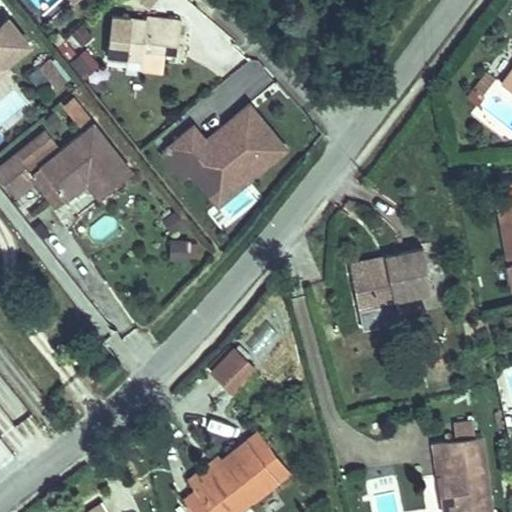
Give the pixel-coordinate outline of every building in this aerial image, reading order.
[(117,12),(113,52),(128,54),(129,46),(154,48),(163,49),(167,12),(132,8),(132,14),(117,12)] [(0,63),(15,51),(0,33),(0,63)] [(511,36),(483,72),(511,96),(511,36)] [(153,56),(154,48),(129,46),(128,54),(153,56)] [(83,79),(99,66),(85,48),(69,61),(83,79)] [(31,63),(11,79),(28,99),(48,83),(31,63)] [(52,98),(43,106),(58,125),(67,117),(52,98)] [(173,129),(141,154),(163,183),(171,177),(183,167),(198,187),(222,169),(231,181),(264,155),(229,110),(210,124),(212,127),(205,134),(202,130),(185,144),(173,129)] [(205,134),(212,127),(210,124),(202,130),(205,134)] [(44,176),(64,200),(81,186),(97,173),(109,190),(130,173),(93,126),(38,169),(44,176)] [(33,182),(21,167),(30,160),(22,149),(0,166),(0,188),(9,200),(33,182)] [(195,208),(231,181),(222,169),(198,187),(183,167),(171,177),(195,208)] [(511,214),(506,169),(468,174),(470,191),(466,191),(478,280),(511,275),(511,265),(510,253),(511,253),(511,214)] [(97,173),(81,186),(94,201),(109,190),(97,173)] [(64,200),(44,176),(34,184),(55,208),(64,200)] [(167,261),(188,262),(189,239),(168,239),(167,261)] [(359,262),(322,267),(329,321),(370,315),(367,295),(406,289),(400,249),(358,255),(359,262)] [(494,321),(473,324),(475,341),(498,338),(507,397),(511,395),(511,298),(491,301),(494,321)] [(194,344),(201,355),(207,351),(213,361),(236,346),(221,326),(194,344)] [(207,351),(201,355),(208,365),(213,361),(207,351)] [(472,419),(452,422),(454,439),(474,436),(472,419)] [(211,478),(182,498),(168,507),(171,511),(235,511),(276,484),(254,449),(238,460),(211,478)] [(402,474),(407,495),(417,493),(420,510),(410,511),(409,511),(457,511),(449,466),(442,467),(440,451),(420,454),(423,471),(402,474)] [(206,472),(211,478),(238,460),(233,453),(206,472)] [(172,484),(182,498),(211,478),(206,472),(202,465),(172,484)] [(404,511),(403,491),(376,492),(377,511),(404,511)] [(417,493),(407,495),(410,511),(420,510),(417,493)] [(89,511),(83,502),(67,511),(89,511)]
